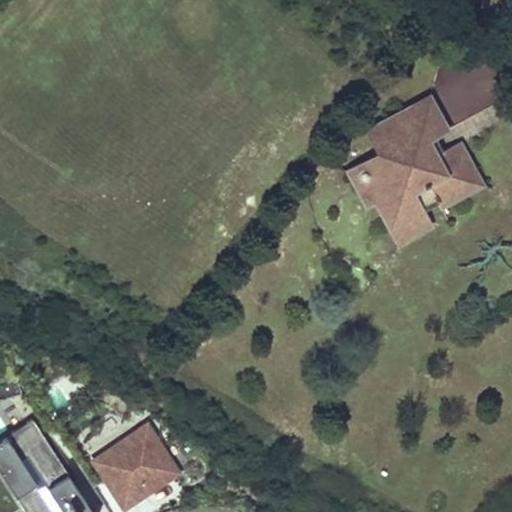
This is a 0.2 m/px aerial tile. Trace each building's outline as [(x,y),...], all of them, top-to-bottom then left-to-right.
[(491,87),(451,58),(422,96),(462,126),(491,87)] [(435,143),(417,110),(396,121),(414,154),(435,143)] [(398,163),(414,154),(396,121),(355,143),(368,167),(336,184),(354,216),(361,212),(369,208),(374,217),(382,212),(393,232),(410,223),(425,215),(426,219),(467,197),(445,156),(422,169),(406,177),(398,163)] [(422,169),(414,154),(398,163),(406,177),(422,169)] [(393,232),(382,212),(374,217),(369,208),(361,212),(385,254),(417,237),(410,223),(393,232)] [(10,385),(0,389),(0,401),(14,396),(10,385)] [(0,480),(21,510),(18,511),(72,511),(82,498),(27,421),(7,436),(17,450),(12,454),(10,452),(0,459),(0,480)] [(168,463),(142,427),(91,463),(118,499),(168,463)] [(7,436),(0,440),(0,459),(10,452),(12,454),(17,450),(7,436)] [(172,469),(168,463),(118,499),(122,505),(130,500),(172,469)] [(72,511),(92,511),(82,498),(72,511)]
